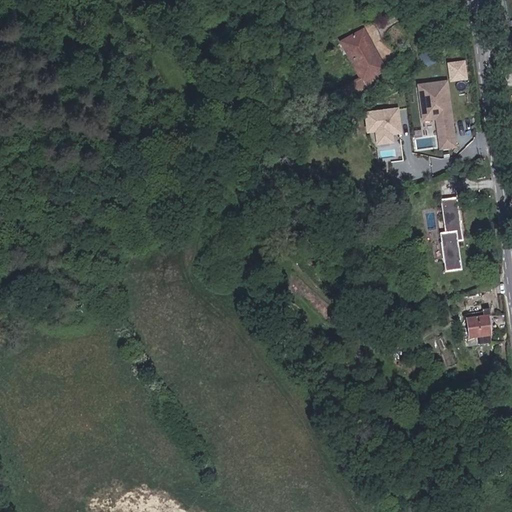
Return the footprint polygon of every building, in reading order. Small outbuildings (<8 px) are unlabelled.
[(387,69),(364,30),(347,39),(364,68),(359,71),(363,77),(342,87),(348,101),(384,82),(381,73),(387,69)] [(347,39),(342,41),(359,71),(364,68),(347,39)] [(422,53),(430,67),(439,61),(432,49),(422,53)] [(466,59),(447,62),(450,81),(469,78),(466,59)] [(447,81),(418,85),(423,121),(434,120),(438,150),(456,148),(447,81)] [(398,108),(364,112),(367,134),(375,133),(376,144),(394,142),(393,135),(401,134),(398,108)] [(462,238),(456,196),(442,198),(444,214),(442,215),(444,231),(439,232),(440,241),(442,241),(445,260),(443,260),(444,270),(461,268),(456,239),(462,238)] [(467,318),(468,338),(474,337),(489,335),(487,316),(490,316),(489,306),(480,307),(480,317),(467,318)] [(394,336),(397,343),(410,336),(407,330),(394,336)] [(490,344),(489,335),(474,337),(475,345),(490,344)]
